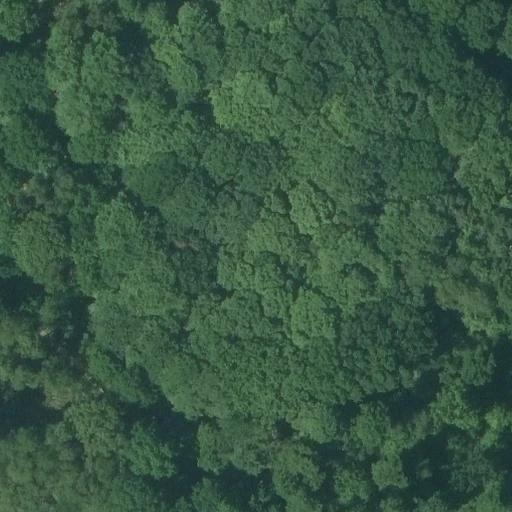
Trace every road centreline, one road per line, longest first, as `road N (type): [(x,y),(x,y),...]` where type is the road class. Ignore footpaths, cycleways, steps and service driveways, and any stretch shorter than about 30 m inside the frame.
road 1 (track): [(197,0),(428,144),(511,180)]
road 2 (track): [(0,295),(252,511)]
